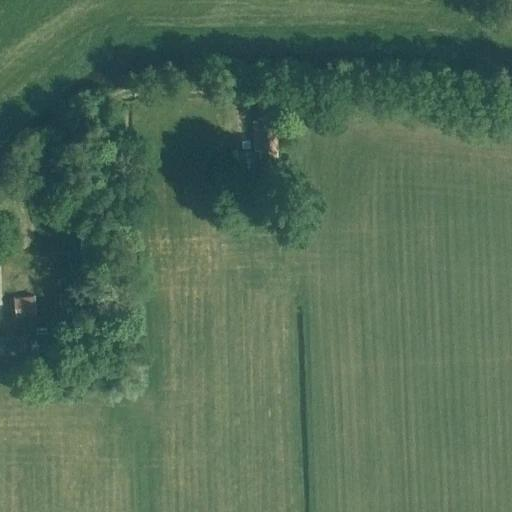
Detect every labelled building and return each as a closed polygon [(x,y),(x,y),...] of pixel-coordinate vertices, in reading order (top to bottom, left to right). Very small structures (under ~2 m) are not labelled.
[(277,157),(276,116),(258,117),(259,121),(254,121),(255,150),(260,150),(260,158),(261,158),(261,163),(265,162),(265,158),(277,157)] [(279,191),(278,174),(265,175),(266,191),(279,191)] [(235,196),(260,195),(259,175),(246,176),(246,187),(235,188),(235,196)] [(16,316),(36,314),(34,296),(14,299),(16,316)] [(11,354),(24,354),(24,338),(11,338),(11,354)]
